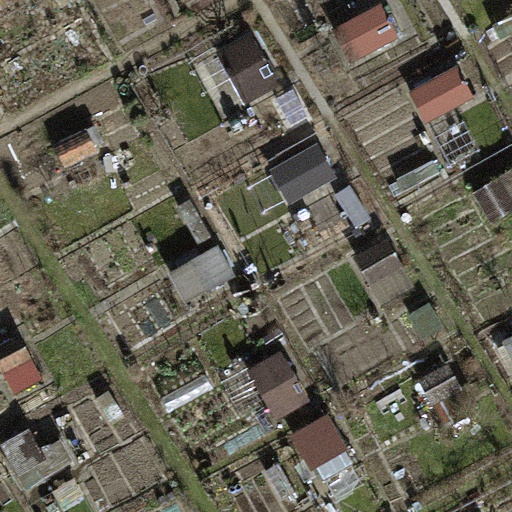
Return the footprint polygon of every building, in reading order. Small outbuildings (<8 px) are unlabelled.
[(385,6),(343,26),(357,54),(398,34),(385,6)] [(249,105),(284,87),(257,36),(222,55),(249,105)] [(464,69),(416,91),(430,123),(479,101),(464,69)] [(322,148),(286,168),(303,200),(340,180),(322,148)] [(359,255),(382,306),(418,290),(395,239),(359,255)] [(286,353),(256,371),(285,420),(315,403),(286,353)] [(333,415),(300,431),(323,478),(356,461),(333,415)]
